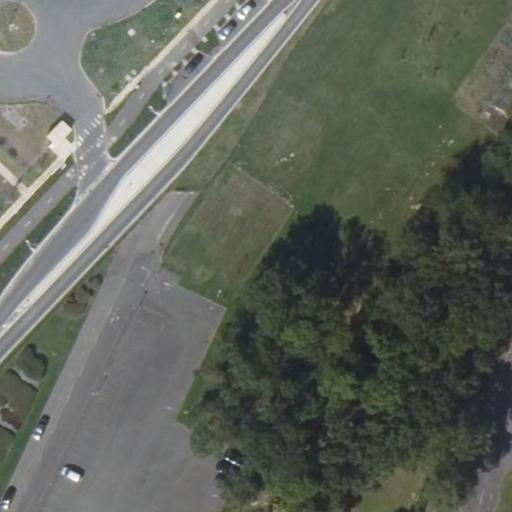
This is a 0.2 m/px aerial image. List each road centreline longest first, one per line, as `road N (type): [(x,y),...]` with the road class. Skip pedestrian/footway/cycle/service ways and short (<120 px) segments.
road 1 (unclassified): [(0,340),(225,107),(281,12)]
road 2 (unclassified): [(281,12),(198,82),(0,311)]
